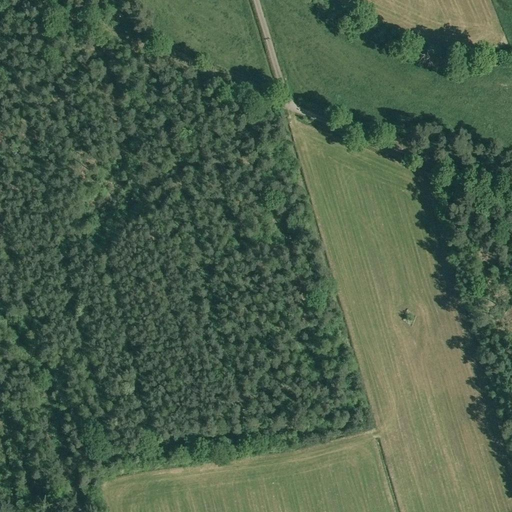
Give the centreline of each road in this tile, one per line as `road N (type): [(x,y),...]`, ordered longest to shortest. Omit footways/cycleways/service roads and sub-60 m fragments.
road 1 (unclassified): [(511,203),(292,109),(255,0)]
road 2 (track): [(287,105),(29,0)]
